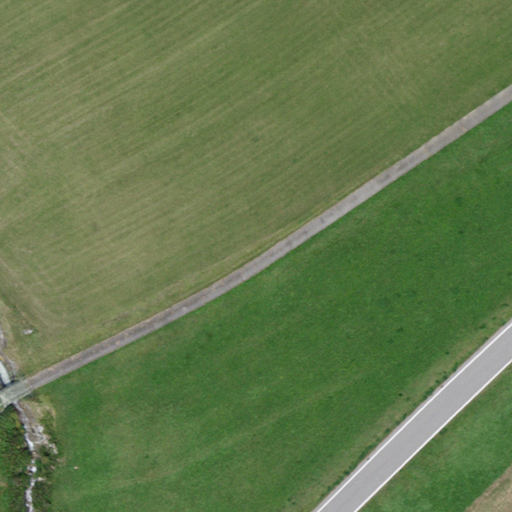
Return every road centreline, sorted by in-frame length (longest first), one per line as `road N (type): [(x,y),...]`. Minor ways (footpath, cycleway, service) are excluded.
road 1 (track): [(0,398),(270,258),(511,91)]
road 2 (unclassified): [(340,511),(511,343)]
